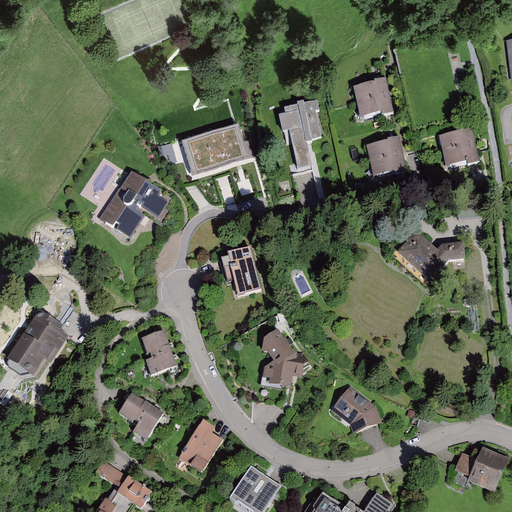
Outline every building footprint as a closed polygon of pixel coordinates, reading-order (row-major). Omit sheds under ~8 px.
[(511,39),(503,41),(505,66),(511,65),(511,39)] [(379,78),(352,85),(359,115),(376,112),(377,114),(386,112),(384,101),(386,101),(383,86),(381,87),(379,78)] [(317,106),(284,114),(286,120),(279,121),(282,139),(289,137),(298,175),(313,171),(308,147),(312,146),(312,143),(321,141),(315,115),(319,114),(317,106)] [(466,128),(439,135),(446,165),(463,162),(463,164),(473,162),(471,151),(473,151),(470,136),(468,137),(466,128)] [(238,130),(182,147),(192,180),(248,163),(238,130)] [(393,137),(366,144),(373,174),(390,171),(390,173),(399,171),(397,160),(400,160),(396,145),(395,146),(393,137)] [(128,173),(97,218),(124,233),(133,218),(128,214),(134,205),(139,205),(147,210),(144,214),(158,223),(165,208),(163,206),(167,198),(128,173)] [(478,200),(453,204),(455,218),(480,215),(478,200)] [(406,242),(398,252),(425,277),(435,265),(438,267),(445,260),(461,259),(460,243),(439,246),(434,252),(411,231),(404,239),(406,242)] [(257,288),(246,248),(224,252),(225,257),(218,259),(221,273),(223,281),(231,279),(235,294),(257,288)] [(473,296),(463,298),(466,330),(477,328),(473,296)] [(34,314),(7,356),(29,372),(37,360),(48,358),(60,339),(58,327),(46,318),(39,313),(34,314)] [(161,330),(142,337),(148,356),(167,349),(161,330)] [(289,353),(274,330),(261,340),(260,350),(265,351),(272,361),(260,367),(259,380),(283,386),(287,387),(289,375),(293,376),(298,377),(301,360),(297,355),(289,353)] [(143,359),(147,375),(173,366),(167,349),(148,356),(143,359)] [(364,403),(347,389),(331,411),(341,417),(343,413),(351,420),(349,424),(352,432),(358,430),(373,424),(368,410),(362,406),(364,403)] [(145,436),(160,413),(128,392),(118,408),(136,421),(133,427),(145,436)] [(458,408),(438,402),(437,408),(456,415),(458,408)] [(219,439),(196,424),(179,452),(190,459),(187,464),(199,472),(219,439)] [(467,481),(491,490),(503,460),(481,450),(476,460),(461,455),(454,470),(468,476),(467,481)] [(116,472),(100,461),(94,472),(110,482),(116,472)] [(261,511),(278,485),(248,465),(227,498),(233,502),(244,499),(249,503),(250,511),(261,511)] [(149,491),(125,476),(107,504),(102,499),(93,511),(126,511),(131,505),(139,509),(149,491)] [(320,494),(308,511),(384,511),(390,503),(377,495),(373,500),(370,498),(361,511),(355,511),(353,510),(353,505),(347,502),(344,507),(320,494)]
